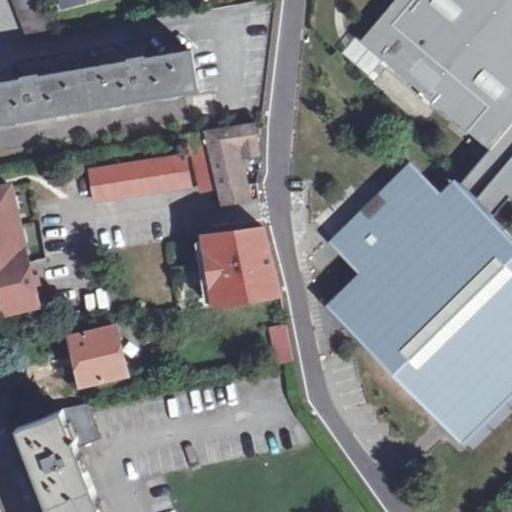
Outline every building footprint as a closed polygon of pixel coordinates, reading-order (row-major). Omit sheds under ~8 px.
[(11,0),(28,44),(60,38),(45,0),(11,0)] [(61,0),(64,12),(105,1),(105,0),(61,0)] [(511,0),(395,0),(363,39),(493,147),(462,184),(499,220),(511,205),(511,0)] [(25,78),(0,82),(0,121),(198,88),(192,50),(169,54),(145,58),(143,48),(131,50),(132,60),(39,76),(37,67),(23,69),(25,78)] [(203,132),(192,135),(204,191),(218,187),(223,203),(260,199),(256,184),(246,186),(239,159),(243,158),(240,146),(258,144),(255,123),(203,132)] [(188,158),(90,173),(94,199),(192,184),(188,158)] [(459,440),(511,387),(511,239),(452,178),(434,195),(412,173),(338,244),(362,269),(326,304),(459,440)] [(12,187),(0,189),(0,313),(39,305),(12,187)] [(279,293),(264,227),(210,234),(211,240),(212,247),(212,248),(209,248),(215,289),(218,289),(220,299),(221,304),(279,293)] [(293,358),(287,324),(275,326),(277,336),(263,339),(264,345),(256,351),(259,365),(293,358)] [(70,358),(52,363),(54,373),(72,369),(76,385),(84,383),(85,386),(129,375),(117,326),(73,337),(73,340),(66,341),(70,358)] [(277,336),(275,326),(261,329),(263,339),(277,336)] [(64,409),(18,427),(30,459),(21,462),(24,470),(27,477),(35,474),(49,511),(103,511),(79,448),(102,439),(88,404),(66,413),(64,409)]
